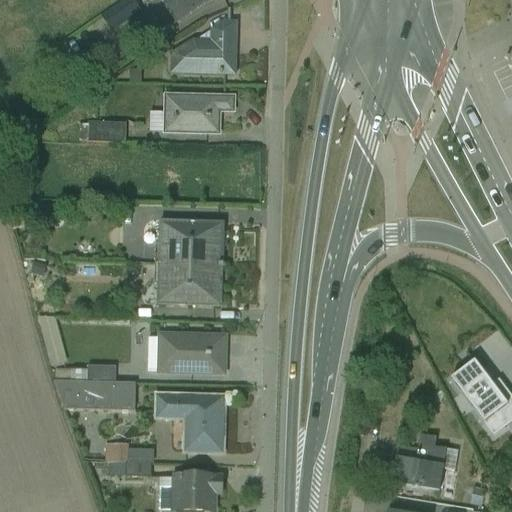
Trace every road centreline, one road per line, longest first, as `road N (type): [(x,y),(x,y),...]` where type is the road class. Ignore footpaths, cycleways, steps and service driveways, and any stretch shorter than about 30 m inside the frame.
road 1 (residential): [(276,0),(263,511)]
road 2 (secondary): [(355,13),(318,138),(300,247),(282,511)]
road 3 (secondary): [(328,315),(386,77)]
road 4 (secondary): [(511,214),(411,4)]
road 5 (secondary): [(300,511),(328,315)]
road 6 (secondary): [(386,77),(476,245)]
road 7 (secondary): [(328,315),(358,260),(389,236),(476,245)]
